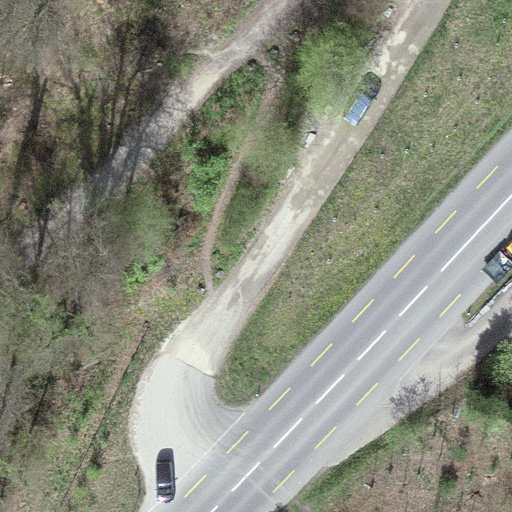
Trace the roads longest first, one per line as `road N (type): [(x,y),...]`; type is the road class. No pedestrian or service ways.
road 1 (primary): [(511,211),(215,511)]
road 2 (track): [(0,265),(84,209),(284,0)]
road 3 (track): [(245,481),(414,394),(511,316)]
